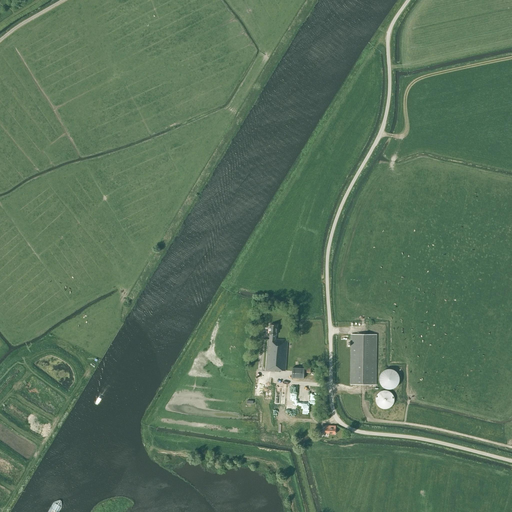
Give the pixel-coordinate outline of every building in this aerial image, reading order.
[(276,335),(277,325),(270,325),(269,334),(270,334),(269,340),(268,340),(265,371),(279,372),(279,371),(285,371),(287,340),(275,339),(276,335)] [(376,385),(376,335),(351,335),(351,385),(376,385)] [(310,373),(310,368),(298,367),(298,369),(292,369),(291,378),(304,379),(304,373),(310,373)] [(388,389),(389,389),(390,389),(391,389),(392,389),(393,389),(394,388),(395,387),(396,386),(397,386),(397,385),(398,385),(398,384),(398,383),(399,382),(399,381),(399,380),(399,379),(399,378),(399,377),(398,375),(398,374),(397,374),(397,373),(396,372),(395,372),(394,371),(394,370),(393,370),(392,370),(391,370),(390,369),(389,369),(388,369),(387,370),(386,370),(384,371),(383,371),(383,372),(382,372),(382,373),(381,373),(381,374),(380,375),(380,376),(379,377),(379,378),(379,379),(379,380),(379,381),(380,382),(380,383),(380,384),(381,385),(381,386),(382,386),(383,387),(384,388),(385,388),(385,389),(386,389),(387,389),(388,389)] [(385,409),(386,409),(388,409),(389,408),(390,408),(392,407),(392,405),(393,404),(394,403),(394,401),(394,400),(394,398),(394,397),(393,395),(392,394),(392,393),(390,392),(389,391),(388,391),(386,390),(385,390),(383,390),(382,391),(380,391),(379,392),(378,393),(377,394),(376,395),(376,397),(375,398),(375,400),(375,401),(376,403),(376,404),(377,405),(378,407),(379,408),(380,408),(382,409),(383,409),(385,409)] [(335,434),(336,429),(335,429),(336,426),(325,426),(325,433),(335,434)]
